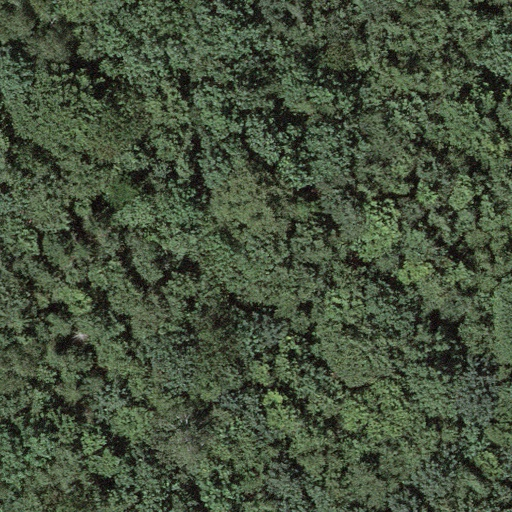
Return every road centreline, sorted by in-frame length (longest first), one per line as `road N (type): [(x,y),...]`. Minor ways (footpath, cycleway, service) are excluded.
road 1 (motorway): [(0,471),(511,405)]
road 2 (motorway): [(511,106),(0,168)]
